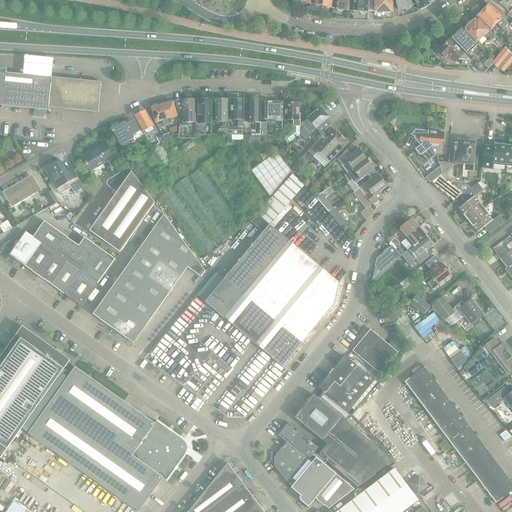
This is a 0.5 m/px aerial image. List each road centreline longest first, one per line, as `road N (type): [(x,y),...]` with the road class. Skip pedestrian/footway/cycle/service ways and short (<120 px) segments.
road 1 (primary): [(461,90),(259,47),(0,23)]
road 2 (unclassified): [(412,183),(367,242),(352,307),(247,444)]
road 3 (unclassified): [(224,439),(20,292)]
road 4 (residential): [(264,2),(314,28),(381,32),(404,29),(450,0)]
road 5 (primary): [(164,55),(337,76)]
road 6 (unclassified): [(0,182),(144,93)]
road 7 (unclassified): [(511,313),(412,183)]
road 8 (residential): [(280,87),(183,82),(144,93)]
road 9 (primary): [(0,45),(120,52)]
